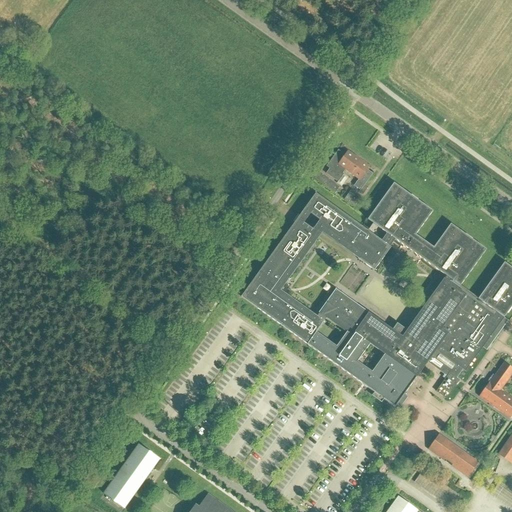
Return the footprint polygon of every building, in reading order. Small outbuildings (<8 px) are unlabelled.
[(336,181),(340,176),(345,169),(359,179),(354,186),(360,190),(367,180),(372,174),(366,170),(369,167),(348,151),(345,155),(338,150),(327,166),(330,169),(326,174),(336,181)] [(311,174),(317,179),(335,192),(339,188),(319,174),(323,169),(318,165),(311,174)] [(486,250),(450,224),(433,248),(415,235),(432,211),(393,183),(367,220),(387,234),(381,241),(362,227),(315,194),(241,297),(394,408),(396,405),(400,408),(400,407),(407,398),(403,395),(406,392),(412,383),(416,378),(427,363),(430,364),(431,362),(440,368),(443,371),(446,372),(442,377),(445,379),(436,392),(445,398),(446,399),(458,381),(456,379),(457,377),(462,370),(465,372),(493,332),(495,334),(503,323),(501,322),(511,306),(511,268),(504,263),(478,299),(460,286),(486,250)] [(351,190),(344,200),(354,206),(361,197),(351,190)] [(511,368),(504,363),(479,397),(509,419),(511,414),(511,399),(500,391),(511,373),(511,368)] [(357,441),(365,427),(359,424),(351,438),(357,441)] [(511,434),(498,455),(511,464),(511,434)] [(430,442),(432,444),(428,450),(467,478),(478,463),(439,435),(437,438),(434,436),(430,442)] [(124,509),(159,460),(139,445),(103,494),(124,509)] [(419,450),(415,456),(417,456),(422,460),(425,454),(419,450)] [(315,463),(317,469),(324,467),(323,461),(315,463)] [(423,470),(414,483),(450,508),(459,496),(423,470)] [(491,494),(511,509),(511,494),(502,488),(504,486),(499,482),(491,494)] [(232,511),(208,494),(198,507),(195,505),(190,511),(232,511)] [(419,511),(398,497),(387,511),(419,511)]
